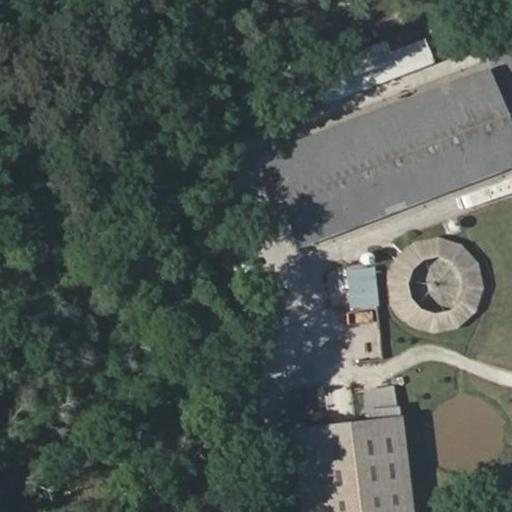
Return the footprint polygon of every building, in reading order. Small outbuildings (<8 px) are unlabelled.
[(391,46),(389,38),(312,64),(325,102),(436,65),(426,35),(391,46)] [(511,161),(511,152),(483,71),(449,84),(484,171),(511,161)] [(484,171),(449,84),(266,155),(297,241),(484,171)] [(470,312),(478,289),(473,265),(457,246),(434,238),(410,243),(392,259),(384,282),(389,306),(405,324),(428,332),(451,328),(470,312)] [(371,270),(345,272),(349,309),(374,307),(371,270)] [(357,394),(359,412),(390,409),(388,390),(357,394)] [(361,429),(283,439),(291,511),(402,511),(390,409),(359,412),(361,429)]
